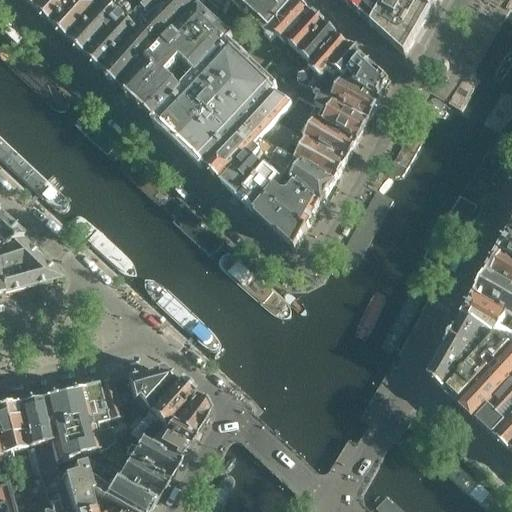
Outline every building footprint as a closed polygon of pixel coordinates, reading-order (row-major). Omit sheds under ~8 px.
[(22,0),(37,14),(49,0),(22,0)] [(71,45),(112,0),(49,0),(37,14),(71,45)] [(105,76),(174,0),(112,0),(71,45),(105,76)] [(122,93),(199,9),(206,1),(205,0),(174,0),(105,76),(122,93)] [(228,0),(207,0),(206,1),(218,11),(228,0)] [(313,19),(296,3),(291,0),(229,0),(250,19),(247,23),(263,38),(279,53),(281,54),(289,46),(313,19)] [(339,0),(405,60),(439,0),(339,0)] [(155,123),(222,49),(232,39),(199,9),(122,93),(155,123)] [(313,68),(337,40),(313,19),(289,46),(313,68)] [(205,170),(271,97),(274,95),(255,78),(279,53),(263,38),(239,64),(222,49),(155,123),(204,170),(205,170)] [(313,94),(328,76),(349,51),(337,40),(313,68),(298,86),(287,80),(274,95),(271,97),(292,109),(281,129),(276,127),(260,144),(278,154),(292,162),(335,185),(347,166),(369,125),(313,94)] [(0,64),(50,112),(55,115),(57,116),(59,117),(61,117),(63,117),(65,116),(65,115),(66,114),(66,112),(66,111),(66,109),(65,107),(65,105),(64,104),(59,98),(7,49),(5,49),(4,48),(2,48),(1,48),(0,48),(0,64)] [(342,84),(361,62),(349,51),(328,76),(342,84)] [(390,88),(361,62),(342,84),(380,105),(390,88)] [(342,84),(328,76),(313,94),(369,125),(380,105),(342,84)] [(222,185),(260,144),(276,127),(292,109),(271,97),(205,170),(222,185)] [(74,125),(106,155),(109,157),(112,159),(114,159),(117,159),(119,158),(120,156),(120,153),(119,151),(117,148),(115,145),(83,116),(74,125)] [(419,121),(415,125),(389,174),(406,184),(433,135),(435,130),(436,125),(436,123),(435,121),(434,119),(433,117),(431,116),(429,116),(424,117),(422,118),(419,121)] [(511,154),(511,142),(501,136),(479,172),(496,182),(511,154)] [(64,197),(0,138),(0,161),(51,209),(53,211),(55,212),(57,213),(60,214),(62,215),(63,215),(65,215),(66,214),(67,214),(68,213),(69,212),(69,211),(70,209),(70,208),(69,206),(68,203),(67,201),(66,199),(64,197)] [(238,200),(263,172),(253,163),(260,155),(270,164),(278,154),(260,144),(222,185),(222,186),(238,201),(238,200)] [(255,216),(275,189),(284,178),(292,162),(278,154),(270,164),(263,172),(238,200),(255,216)] [(119,171),(120,173),(168,217),(178,206),(131,164),(130,163),(128,162),(127,162),(125,162),(124,163),(123,164),(121,165),(121,166),(120,167),(119,168),(119,170),(119,171)] [(335,185),(292,162),(284,178),(293,186),(322,209),(335,185)] [(489,190),(472,180),(437,241),(454,251),(489,190)] [(296,255),(322,209),(293,186),(287,194),(281,193),(275,189),(255,216),(296,255)] [(397,200),(382,191),(343,261),(358,270),(397,200)] [(188,210),(176,223),(213,258),(225,246),(188,210)] [(70,224),(70,225),(121,272),(123,273),(124,274),(126,275),(128,275),(130,275),(132,275),(134,275),(135,273),(135,272),(135,270),(135,268),(135,267),(134,265),(133,263),(132,262),(131,261),(82,214),(81,213),(79,213),(78,213),(76,213),(75,213),(73,214),(72,214),(71,215),(70,217),(70,218),(69,220),(69,221),(69,223),(70,224)] [(0,247),(20,241),(0,222),(0,247)] [(511,236),(500,255),(511,261),(511,236)] [(60,279),(46,266),(20,241),(0,247),(0,283),(3,295),(19,291),(60,281),(60,279)] [(221,268),(222,270),(271,316),(273,318),(276,319),(278,320),(281,320),(284,321),(286,321),(289,320),(292,320),(292,318),(292,315),(292,313),(292,311),(291,309),(290,306),(289,304),(288,303),(286,301),(284,299),(235,255),(234,254),(232,254),(230,254),(229,254),(227,254),(225,254),(224,255),(223,256),(222,257),(221,259),(220,260),(220,262),(220,264),(220,265),(220,267),(221,268)] [(511,261),(500,255),(489,275),(511,287),(511,261)] [(421,276),(416,282),(378,350),(392,358),(431,290),(434,283),(436,277),(437,275),(437,272),(436,269),(435,268),(435,267),(434,267),(432,267),(427,269),(425,271),(421,276)] [(511,287),(489,275),(485,272),(481,279),(485,282),(475,299),(506,317),(511,320),(511,287)] [(511,325),(506,335),(498,331),(506,317),(475,299),(463,320),(495,339),(511,348),(511,325)] [(444,394),(495,339),(463,320),(429,379),(444,394)] [(492,383),(500,374),(496,370),(511,353),(511,348),(495,339),(444,394),(461,410),(461,409),(488,379),(492,383)] [(478,424),(511,386),(511,353),(496,370),(500,374),(492,383),(488,379),(461,409),(477,425),(478,424)] [(150,415),(175,387),(161,373),(127,381),(133,407),(140,405),(150,415)] [(134,411),(133,407),(127,381),(112,385),(121,420),(124,434),(134,423),(128,418),(134,411)] [(121,420),(112,385),(97,388),(106,424),(121,420)] [(494,440),(511,420),(511,386),(478,424),(494,440)] [(167,426),(190,400),(176,387),(175,387),(150,415),(130,438),(138,442),(140,443),(155,426),(163,430),(167,426)] [(106,424),(97,388),(83,392),(98,453),(99,457),(108,452),(112,449),(106,424)] [(98,453),(83,392),(83,391),(39,402),(55,465),(57,465),(57,464),(98,453)] [(191,440),(206,414),(190,400),(167,426),(191,440)] [(58,477),(55,465),(39,402),(16,408),(27,452),(35,483),(41,482),(58,477)] [(27,452),(16,408),(16,407),(0,411),(0,450),(6,474),(16,472),(12,456),(27,452)] [(511,456),(511,420),(494,440),(511,456)] [(191,440),(167,426),(163,430),(159,435),(185,450),(191,440)] [(185,450),(159,435),(147,448),(177,465),(185,450)] [(428,456),(487,511),(499,511),(500,511),(501,510),(501,508),(502,507),(501,505),(501,504),(500,502),(499,501),(442,444),(440,443),(437,441),(434,440),(431,439),(428,438),(428,437),(427,437),(426,437),(425,437),(424,438),(423,438),(423,439),(423,440),(423,441),(423,443),(423,445),(424,448),(425,450),(426,452),(427,454),(428,456)] [(177,465),(147,448),(140,443),(138,442),(132,453),(118,445),(112,449),(108,452),(166,485),(177,465)] [(166,485),(108,452),(99,457),(86,466),(102,475),(103,475),(109,464),(121,471),(115,482),(154,505),(165,485),(166,485)] [(154,505),(115,482),(112,481),(105,493),(95,487),(102,475),(86,466),(81,469),(88,496),(92,495),(105,503),(120,511),(150,511),(154,505)] [(91,511),(87,496),(88,496),(81,469),(81,468),(61,473),(61,476),(71,511),(91,511)] [(71,511),(61,476),(58,477),(41,482),(49,511),(71,511)] [(221,511),(234,489),(235,487),(235,485),(235,484),(235,482),(235,481),(234,479),(233,478),(232,476),(230,476),(229,477),(227,477),(225,478),(223,479),(222,481),(221,482),(203,511),(221,511)] [(49,511),(41,482),(35,483),(7,491),(12,511),(49,511)] [(12,511),(7,491),(0,493),(0,511),(12,511)] [(366,506),(372,511),(395,511),(377,495),(366,506)] [(120,511),(105,503),(99,508),(101,511),(120,511)]
